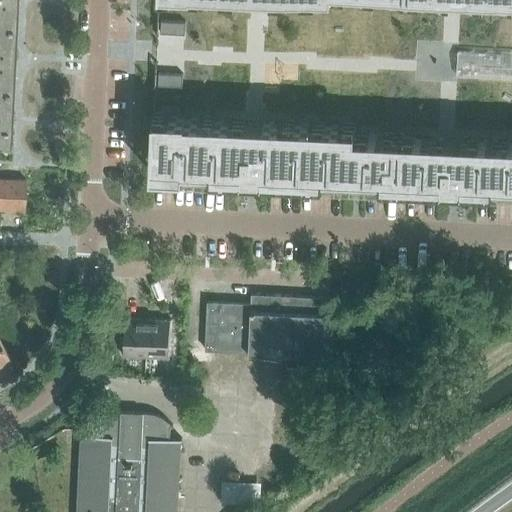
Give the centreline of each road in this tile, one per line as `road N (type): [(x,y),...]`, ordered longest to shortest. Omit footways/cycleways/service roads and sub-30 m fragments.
road 1 (residential): [(91,221),(511,236)]
road 2 (residential): [(0,415),(59,380),(86,337),(91,221)]
road 3 (residential): [(91,221),(99,0)]
